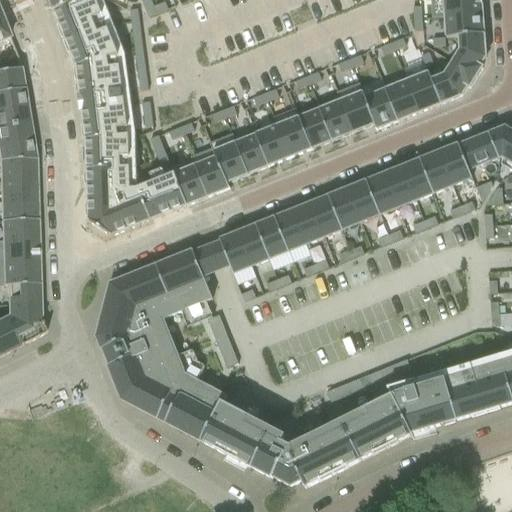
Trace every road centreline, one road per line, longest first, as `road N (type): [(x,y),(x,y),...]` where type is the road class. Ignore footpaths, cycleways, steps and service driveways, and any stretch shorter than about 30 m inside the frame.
road 1 (residential): [(68,278),(511,95)]
road 2 (residential): [(68,278),(59,119),(23,0)]
road 3 (residential): [(236,511),(132,440),(77,353)]
road 4 (residential): [(342,511),(404,474),(511,431)]
